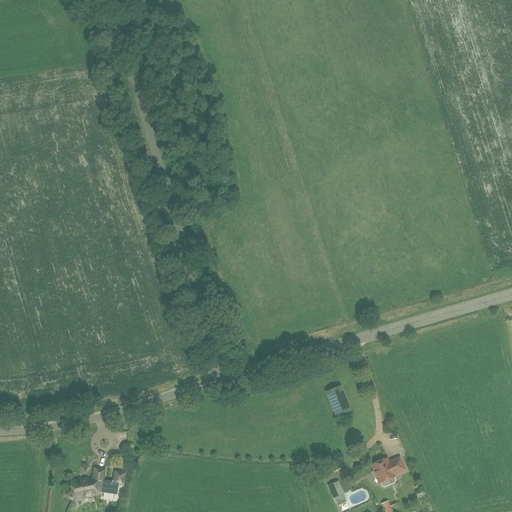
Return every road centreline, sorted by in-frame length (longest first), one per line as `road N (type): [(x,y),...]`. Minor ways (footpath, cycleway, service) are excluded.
road 1 (unclassified): [(224,381),(126,57),(83,0)]
road 2 (unclassified): [(224,381),(511,294)]
road 3 (unclassified): [(224,381),(56,428),(0,432)]
